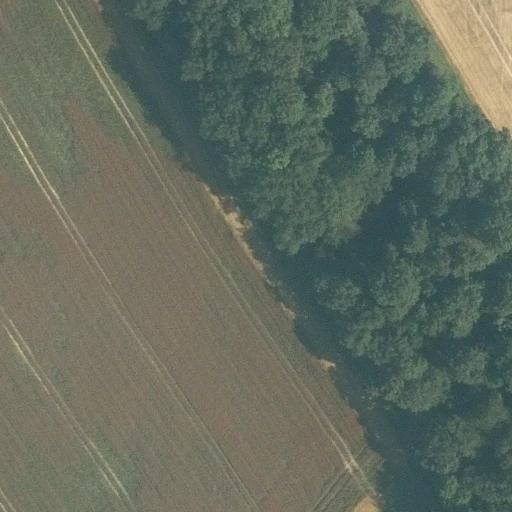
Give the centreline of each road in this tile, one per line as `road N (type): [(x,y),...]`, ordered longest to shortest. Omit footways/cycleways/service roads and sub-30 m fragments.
road 1 (track): [(511,499),(184,0)]
road 2 (track): [(407,0),(511,176)]
